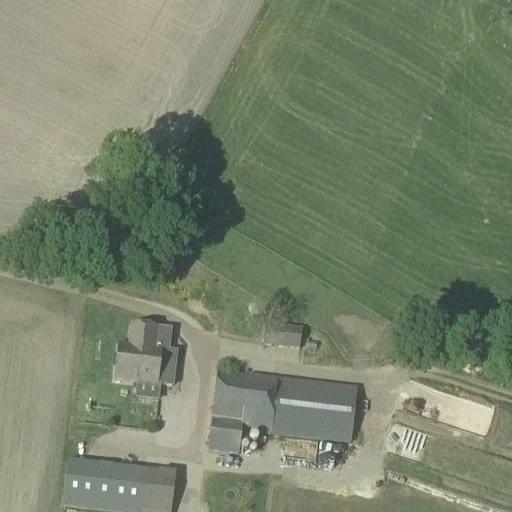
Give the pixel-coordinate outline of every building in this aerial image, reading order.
[(298,352),(301,331),(264,327),(262,348),(298,352)] [(154,352),(156,332),(130,329),(127,350),(117,349),(113,382),(155,388),(160,353),(154,352)] [(175,360),(175,385),(171,385),(171,393),(182,393),(182,360),(175,360)] [(350,448),(357,391),(216,373),(206,454),(238,459),(240,446),(246,447),(247,435),(350,448)] [(165,451),(175,451),(175,418),(165,418),(165,451)] [(60,510),(75,511),(78,511),(170,511),(175,476),(66,464),(62,490),(60,510)]
